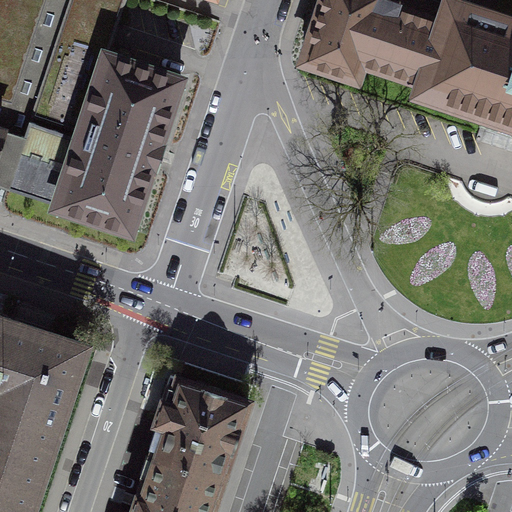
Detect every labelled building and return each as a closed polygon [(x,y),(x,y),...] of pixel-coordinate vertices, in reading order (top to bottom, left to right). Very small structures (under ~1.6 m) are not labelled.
[(0,0),(0,184),(9,188),(70,0),(0,0)] [(125,0),(70,0),(9,188),(131,229),(152,167),(153,167),(157,154),(161,141),(160,140),(181,78),(107,53),(125,0)] [(511,0),(481,0),(481,1),(482,2),(479,11),(450,1),(443,21),(398,6),(400,2),(395,0),(323,0),(303,60),(357,78),(362,61),(423,81),(421,90),(442,97),(508,119),(511,120),(511,0)] [(27,327),(0,317),(0,511),(25,511),(81,345),(27,327)] [(153,451),(223,475),(230,453),(233,454),(244,422),(241,421),(248,399),(170,373),(160,406),(155,420),(163,422),(153,451)] [(210,511),(223,475),(153,451),(140,492),(138,492),(135,501),(132,509),(137,511),(136,511),(210,511)]
